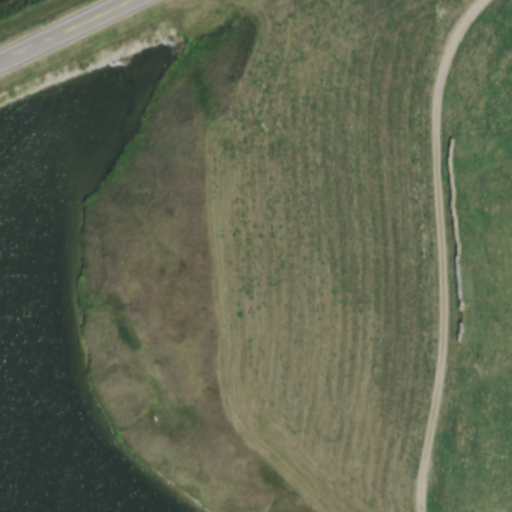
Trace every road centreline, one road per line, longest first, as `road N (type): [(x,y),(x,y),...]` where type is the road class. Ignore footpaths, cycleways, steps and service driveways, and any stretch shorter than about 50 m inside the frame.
road 1 (track): [(419,511),(442,332),(433,84),(450,39),(478,0)]
road 2 (primary): [(0,65),(137,0)]
